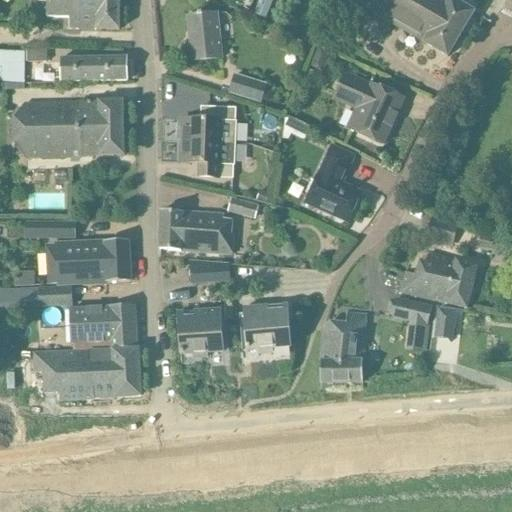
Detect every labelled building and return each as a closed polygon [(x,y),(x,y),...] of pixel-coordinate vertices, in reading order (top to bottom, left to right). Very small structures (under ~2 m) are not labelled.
[(39,0),(40,2),(48,3),(48,19),(71,20),(70,31),(120,32),(120,0),(39,0)] [(449,60),(475,14),(450,0),(375,0),(368,12),(425,44),(424,45),(449,60)] [(193,63),(224,60),(219,14),(188,18),(193,63)] [(323,72),(330,56),(318,51),(311,66),(323,72)] [(0,84),(25,85),(26,63),(26,53),(0,52),(0,84)] [(48,54),(28,54),(28,65),(48,65),(48,54)] [(62,83),(129,82),(128,60),(62,61),(62,83)] [(268,86),(235,75),(229,95),(262,105),(268,86)] [(384,145),(404,101),(372,86),(372,87),(346,75),(334,100),(351,108),(352,106),(361,110),(352,130),(384,145)] [(27,161),(126,158),(124,104),(25,107),(27,161)] [(182,121),(181,143),(211,144),(236,145),(237,124),(235,124),(236,110),(206,109),(206,122),(182,121)] [(211,144),(181,143),(180,164),(205,165),(205,179),(234,180),(234,167),(235,167),(236,145),(211,144)] [(305,196),(310,198),(307,204),(349,224),(362,194),(339,183),(345,171),(348,172),(355,158),(333,148),(316,183),(311,181),(305,196)] [(269,195),(260,192),(257,201),(266,204),(269,195)] [(232,200),(228,214),(255,221),(259,208),(232,200)] [(233,257),(234,237),(221,238),(223,216),(162,212),(161,251),(233,257)] [(433,218),(426,241),(452,249),(459,225),(433,218)] [(74,240),(74,224),(34,224),(34,240),(74,240)] [(129,242),(56,246),(59,287),(131,283),(129,242)] [(467,310),(478,267),(430,255),(422,279),(407,274),(402,282),(399,293),(467,310)] [(192,263),(193,282),(230,280),(229,265),(192,263)] [(36,271),(17,272),(18,287),(37,286),(36,271)] [(39,290),(0,292),(0,306),(27,304),(27,310),(40,309),(40,310),(73,308),(72,288),(39,290)] [(398,295),(393,314),(428,322),(432,304),(398,295)] [(247,351),(258,351),(258,356),(272,355),(272,350),(289,349),(287,308),(244,310),(247,351)] [(99,351),(137,349),(135,309),(70,312),(72,346),(99,345),(99,351)] [(456,313),(439,311),(435,339),(452,341),(456,313)] [(182,355),(194,354),(194,360),(208,359),(208,354),(223,353),(220,312),(179,315),(182,355)] [(323,334),(322,385),(364,383),(363,358),(366,316),(352,315),(347,315),(347,334),(323,334)] [(59,402),(141,398),(139,351),(36,357),(38,391),(59,390),(59,402)]
